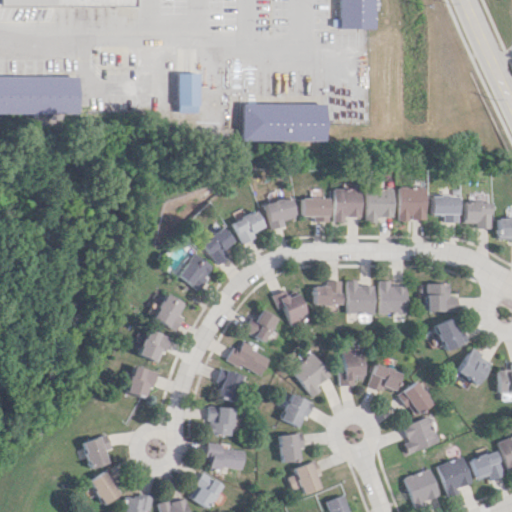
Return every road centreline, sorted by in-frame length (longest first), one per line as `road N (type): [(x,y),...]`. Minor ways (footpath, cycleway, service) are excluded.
road 1 (residential): [(511,281),(440,252),(309,251),(260,263),(199,338),(165,429)]
road 2 (residential): [(366,450),(370,424),(359,415),(339,419),(336,447),(355,455),(366,450)]
